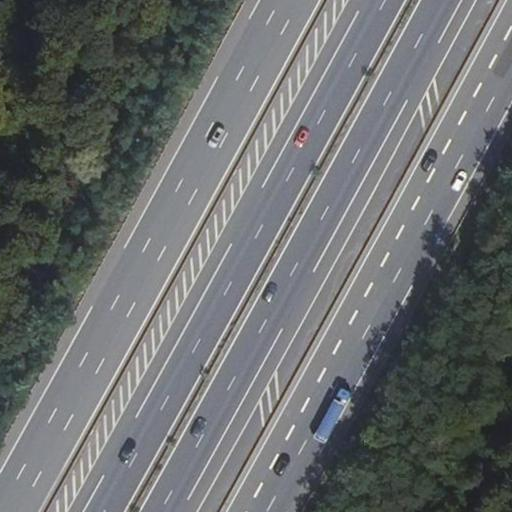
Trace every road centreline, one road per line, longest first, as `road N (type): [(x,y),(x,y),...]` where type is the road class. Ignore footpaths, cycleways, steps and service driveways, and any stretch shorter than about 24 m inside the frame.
road 1 (trunk): [(288,0),(7,511)]
road 2 (motorway): [(164,511),(445,0)]
road 3 (motorway): [(379,0),(99,511)]
road 4 (trunk): [(257,511),(511,49)]
